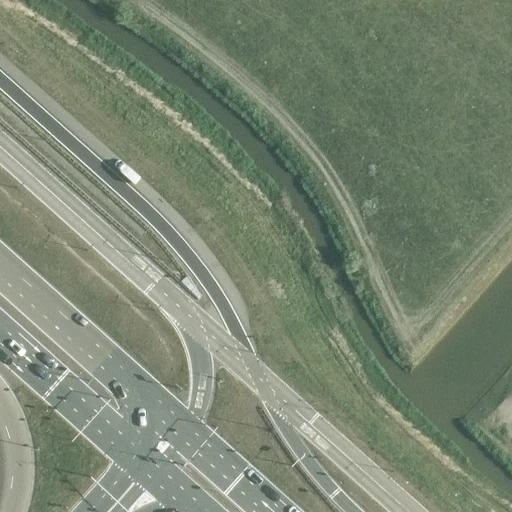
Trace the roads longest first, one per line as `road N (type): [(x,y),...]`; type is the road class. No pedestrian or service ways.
road 1 (motorway): [(353,511),(291,440),(221,301),(189,256),(0,80)]
road 2 (trunk): [(189,428),(0,262)]
road 3 (trunk): [(0,334),(152,470)]
road 4 (trunk): [(283,511),(189,428)]
